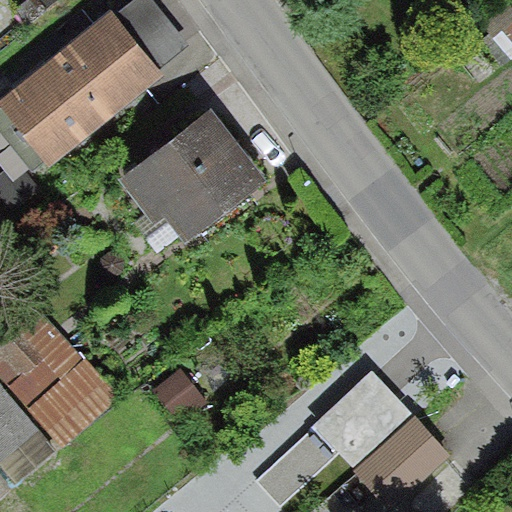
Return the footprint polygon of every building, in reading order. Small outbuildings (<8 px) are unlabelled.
[(115,7),(0,106),(0,115),(53,176),(172,73),(115,7)] [(219,108),(127,186),(183,253),(276,174),(219,108)] [(61,325),(4,372),(68,449),(125,401),(61,325)] [(419,427),(366,470),(390,499),(442,456),(419,427)] [(312,436),(266,479),(289,503),(335,461),(312,436)]
